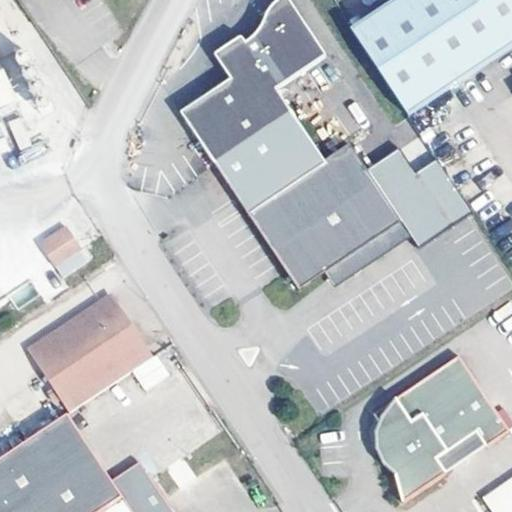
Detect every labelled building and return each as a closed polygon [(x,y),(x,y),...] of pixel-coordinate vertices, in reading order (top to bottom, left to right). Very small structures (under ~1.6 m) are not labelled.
[(229,172),(262,222),(362,156),(354,144),(331,159),(284,84),(334,53),(300,0),(286,0),(276,8),(258,41),(248,30),(220,48),(238,76),(187,108),(229,172)] [(511,0),(399,0),(359,27),(414,111),(511,45),(511,0)] [(0,42),(0,117),(1,118),(27,107),(0,42)] [(22,159),(37,154),(23,115),(8,120),(22,159)] [(370,170),(414,239),(415,238),(426,255),(484,218),(446,158),(420,174),(404,148),(370,170)] [(370,170),(362,156),(262,222),(303,285),(327,271),(378,240),(388,255),(414,239),(370,170)] [(69,222),(45,238),(60,262),(85,246),(69,222)] [(378,240),(327,271),(338,287),(388,255),(378,240)] [(18,306),(36,295),(29,283),(11,294),(18,306)] [(32,345),(77,411),(162,357),(122,300),(105,298),(32,345)] [(485,430),(497,444),(511,432),(511,416),(467,355),(383,416),(389,423),(386,438),(385,451),(396,465),(410,475),(415,503),(458,471),(447,458),(485,430)] [(0,462),(0,511),(93,511),(152,474),(144,462),(117,481),(71,415),(0,462)] [(447,458),(458,471),(497,444),(485,430),(447,458)] [(93,511),(147,511),(169,498),(152,474),(93,511)] [(501,511),(511,511),(511,481),(490,496),(501,511)] [(178,511),(169,498),(147,511),(178,511)]
